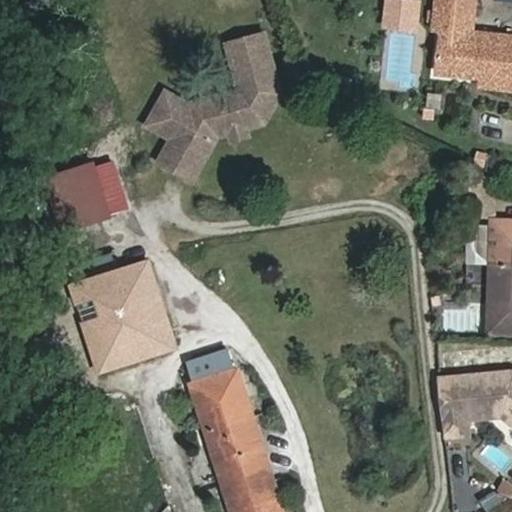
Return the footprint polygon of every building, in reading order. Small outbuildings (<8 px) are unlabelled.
[(277,0),(276,0),(241,11),(247,30),(283,19),(277,0)] [(447,0),(443,37),(491,43),(490,52),(511,54),(511,3),(489,0),(447,0)] [(295,59),(283,19),(247,30),(255,56),(231,63),(225,73),(217,76),(207,70),(206,72),(201,70),(190,74),(176,100),(188,106),(175,129),(209,147),(226,115),(222,113),(226,104),(246,98),(261,94),(279,89),(295,59)] [(386,32),(382,81),(408,84),(412,34),(386,32)] [(163,93),(176,100),(190,74),(201,70),(181,59),(163,93)] [(225,73),(231,63),(207,70),(217,76),(225,73)] [(261,94),(246,98),(249,107),(263,103),(261,94)] [(0,196),(31,175),(8,141),(0,146),(0,196)] [(500,151),(484,145),(480,187),(498,189),(500,151)] [(103,147),(55,162),(77,233),(125,219),(103,147)] [(112,312),(144,301),(150,321),(136,326),(142,342),(180,328),(168,292),(153,245),(78,267),(104,354),(124,347),(112,312)] [(150,321),(144,301),(112,312),(124,347),(142,342),(136,326),(150,321)] [(72,331),(51,336),(57,360),(78,355),(72,331)] [(288,511),(241,354),(239,355),(233,335),(193,347),(199,367),(196,367),(238,511),(288,511)] [(511,359),(477,361),(453,362),(457,420),(479,419),(479,404),(511,402),(511,359)] [(179,511),(176,500),(162,504),(164,511),(179,511)]
